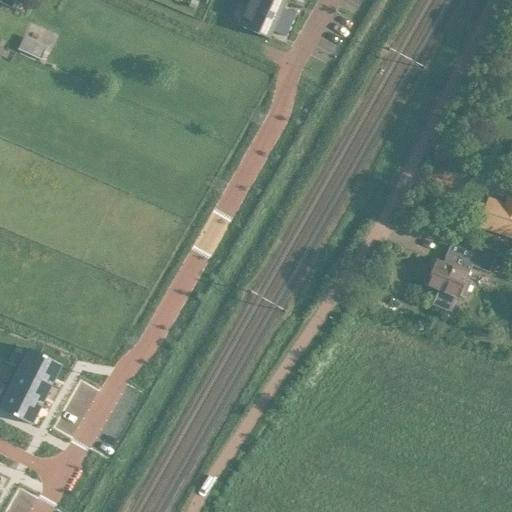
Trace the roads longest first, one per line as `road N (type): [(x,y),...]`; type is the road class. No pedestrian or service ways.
road 1 (residential): [(193,511),(407,169),(495,0)]
road 2 (residential): [(327,0),(291,61),(276,114),(39,511)]
